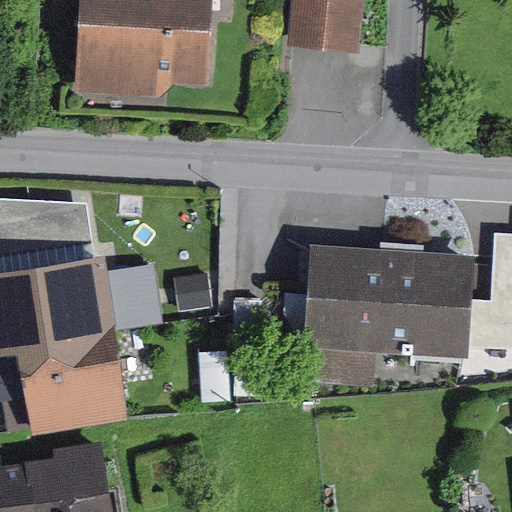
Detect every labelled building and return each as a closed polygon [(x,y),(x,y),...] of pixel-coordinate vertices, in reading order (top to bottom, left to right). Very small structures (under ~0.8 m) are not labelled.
[(218,0),(88,0),(87,80),(217,82),(218,0)] [(373,0),(314,0),(314,33),(372,35),(373,0)] [(475,248),(326,246),(324,355),(474,357),(475,248)] [(112,259),(4,268),(17,421),(125,412),(112,259)] [(108,511),(99,447),(0,461),(0,511),(108,511)]
